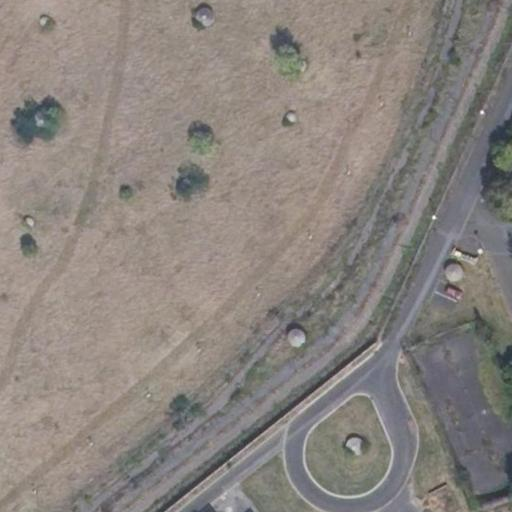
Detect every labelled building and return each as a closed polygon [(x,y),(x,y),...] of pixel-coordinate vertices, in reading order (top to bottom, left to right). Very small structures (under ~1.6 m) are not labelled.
[(207,8),(205,8),(203,8),(200,9),(199,10),(197,12),(196,14),(196,16),(196,18),(197,21),(198,23),(199,24),(201,25),(204,26),(206,26),(208,25),(210,24),(212,23),(213,21),(214,19),(214,16),(214,14),(213,12),(211,10),(209,9),(207,8)] [(46,16),(45,16),(44,16),(43,17),(42,17),(41,18),(40,19),(40,20),(40,22),(41,23),(41,24),(42,24),(43,25),(44,25),(45,25),(46,25),(47,24),(48,24),(49,23),(49,22),(49,21),(49,19),(49,18),(48,18),(47,17),(46,16)] [(300,56),(298,56),(296,56),(294,57),(292,58),(291,60),(290,62),(289,64),(289,66),(290,68),(291,70),(293,72),(295,73),(297,73),(299,73),(301,73),(303,72),(305,70),(306,68),(306,66),(307,64),(306,62),(305,60),(304,58),(302,57),(300,56)] [(46,112),(43,112),(41,112),(39,113),(37,114),(36,116),(35,118),(34,120),(35,122),(35,124),(36,126),(38,128),(40,129),(42,129),(44,129),(47,129),(49,128),(50,126),(51,124),(52,122),(52,120),(52,118),(51,116),(50,114),(48,113),(46,112)] [(295,113),(291,112),(288,113),(286,116),(287,120),(290,122),(293,122),(296,120),(296,116),(295,113)] [(187,178),(185,178),(184,178),(183,179),(182,179),(181,180),(180,182),(180,183),(180,184),(180,186),(181,187),(182,188),(183,188),(185,189),(186,189),(187,188),(189,188),(190,187),(190,186),(191,184),(191,183),(191,182),(190,180),(189,179),(188,179),(187,178)] [(30,218),(29,218),(28,218),(27,219),(26,219),(25,220),(24,222),(24,223),(24,224),(24,225),(25,227),(26,227),(27,228),(28,228),(30,228),(31,228),(32,228),(33,227),(34,225),(34,224),(34,223),(34,222),(34,221),(33,220),(32,219),(30,218)] [(457,264),(455,263),(452,264),(450,265),(448,266),(447,267),(446,270),(446,272),(446,274),(446,276),(448,278),(449,280),(451,281),(453,281),(456,281),(458,281),(460,280),(461,278),(463,276),(463,274),(463,272),(463,270),(462,268),(461,266),(459,265),(457,264)] [(300,330),(298,330),(296,330),(294,331),(292,332),(291,334),(290,336),(289,338),(289,340),(290,342),(291,344),(293,346),(295,347),(297,347),(299,347),(301,347),(303,346),(305,344),(306,342),(307,340),(307,338),(307,336),(306,334),(304,332),(302,331),(300,330)] [(362,439),(356,437),(350,439),(347,444),(348,451),(353,455),(359,455),(364,451),(365,445),(362,439)]
